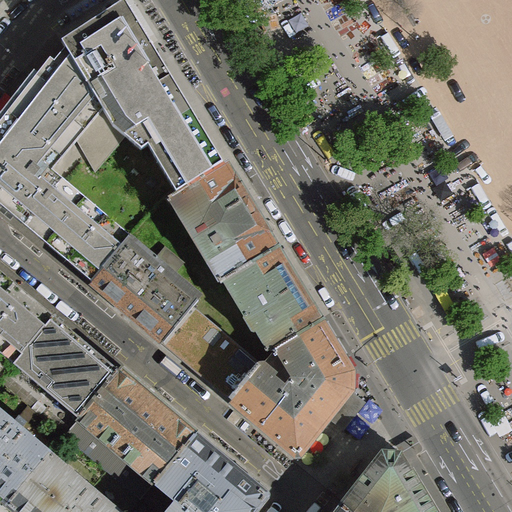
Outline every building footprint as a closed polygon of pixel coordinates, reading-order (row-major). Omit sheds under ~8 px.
[(511,0),(481,0),(464,41),(511,38),(511,0)] [(178,194),(224,164),(126,2),(62,43),(66,50),(104,111),(114,127),(126,137),(142,150),(149,147),(178,194)] [(104,111),(66,50),(56,63),(52,60),(0,124),(0,204),(94,282),(131,238),(54,171),(79,141),(104,111)] [(511,175),(511,116),(506,106),(480,121),(511,175)] [(101,167),(126,137),(114,127),(104,111),(79,141),(92,151),(88,156),(94,167),(96,168),(99,168),(101,167)] [(225,281),(276,249),(224,164),(178,194),(170,200),(221,283),(225,281)] [(198,295),(131,238),(94,282),(164,342),(192,308),(200,299),(198,295)] [(276,349),(322,322),(276,249),(225,281),(254,332),(257,330),(269,351),(273,352),(276,349)] [(0,352),(14,364),(54,317),(0,271),(0,352)] [(260,365),(192,308),(164,342),(232,399),(260,365)] [(54,317),(14,364),(78,417),(119,370),(54,317)] [(322,322),(276,349),(294,378),(287,386),(276,378),(278,374),(265,364),(260,365),(232,399),(297,454),(301,454),(330,418),(351,391),(352,372),(322,322)] [(0,380),(14,364),(0,352),(0,380)] [(119,370),(78,417),(156,482),(196,435),(119,370)] [(366,402),(351,391),(330,418),(345,430),(366,402)] [(14,422),(0,410),(0,495),(9,503),(51,453),(22,429),(28,422),(20,416),(14,422)] [(156,482),(78,417),(64,434),(142,499),(156,482)] [(196,435),(156,482),(178,500),(168,511),(253,511),(266,496),(266,492),(196,435)] [(384,452),(342,505),(350,511),(436,511),(401,453),(384,452)] [(120,511),(51,453),(9,503),(19,511),(120,511)]
